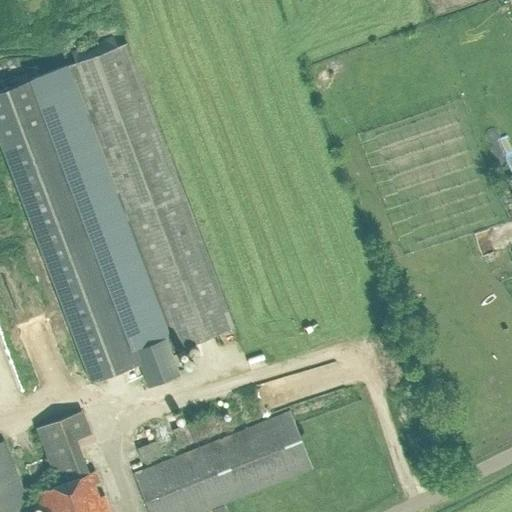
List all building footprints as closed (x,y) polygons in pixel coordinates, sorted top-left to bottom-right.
[(170,352),(233,328),(126,43),(66,65),(29,79),(0,90),(0,143),(90,382),(139,364),(140,369),(135,371),(138,378),(143,376),(147,386),(179,374),(175,364),(180,362),(177,353),(171,355),(170,352)] [(82,411),(36,426),(44,450),(75,439),(90,434),(82,411)] [(133,474),(148,511),(198,511),(311,467),(289,411),(133,474)] [(173,428),(180,446),(218,430),(211,414),(173,428)] [(134,438),(142,460),(161,453),(153,431),(134,438)] [(0,511),(109,511),(103,494),(98,496),(93,483),(98,481),(94,470),(88,472),(57,484),(35,492),(42,511),(30,511),(4,441),(0,442),(0,511)]
